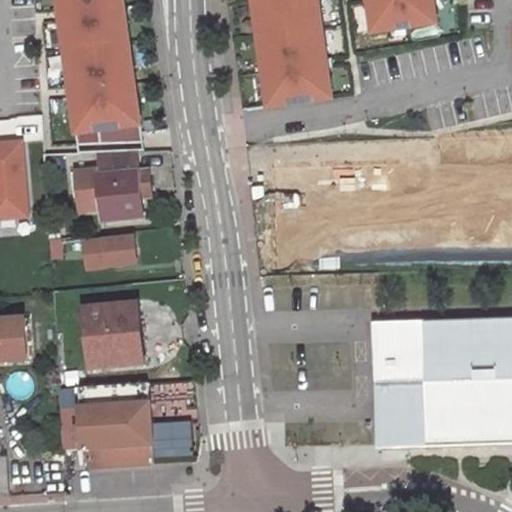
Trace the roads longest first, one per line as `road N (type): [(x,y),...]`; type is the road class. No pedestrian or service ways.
road 1 (unclassified): [(189,0),(218,212),(239,507)]
road 2 (unknown): [(204,133),(429,109),(511,82)]
road 3 (unclassified): [(239,507),(435,502),(460,511)]
